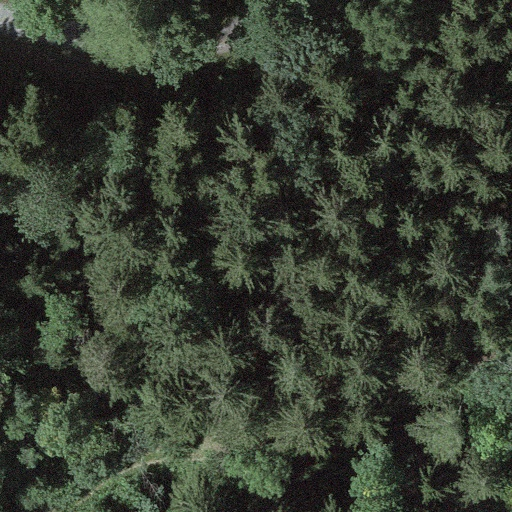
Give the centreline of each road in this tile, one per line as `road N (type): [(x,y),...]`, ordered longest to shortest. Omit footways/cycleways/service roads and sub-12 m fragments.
road 1 (track): [(511,329),(317,437),(123,461),(61,511)]
road 2 (track): [(0,17),(132,47),(207,44),(306,0)]
